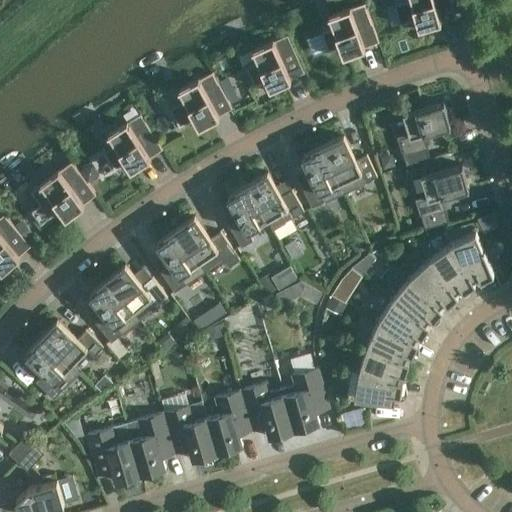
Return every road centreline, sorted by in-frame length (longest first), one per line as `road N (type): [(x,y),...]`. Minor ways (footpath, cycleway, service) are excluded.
road 1 (residential): [(0,333),(132,218),(251,144),(404,75),(468,56),(474,76)]
road 2 (residential): [(110,511),(430,420)]
road 3 (residential): [(430,420),(437,375),(456,338),(511,298)]
road 4 (residential): [(511,203),(474,76)]
